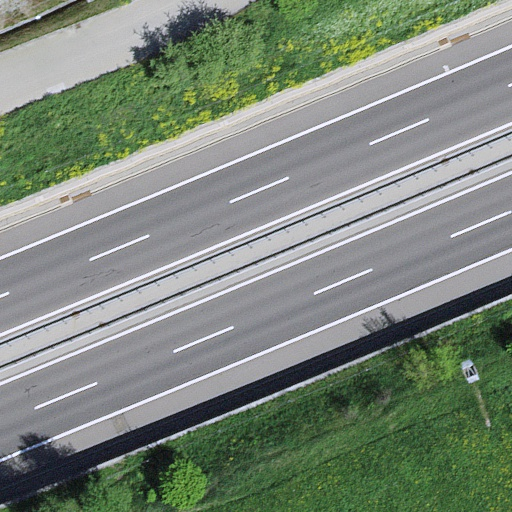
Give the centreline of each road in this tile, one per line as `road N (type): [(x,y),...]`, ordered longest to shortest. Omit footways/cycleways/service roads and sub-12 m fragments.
road 1 (motorway): [(511,81),(0,293)]
road 2 (motorway): [(0,423),(511,212)]
road 3 (residential): [(0,84),(195,0)]
